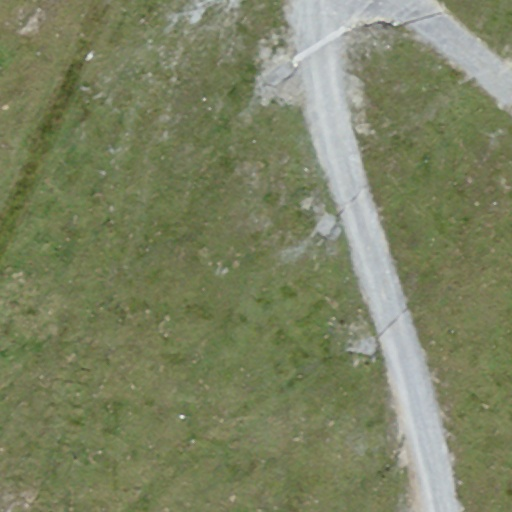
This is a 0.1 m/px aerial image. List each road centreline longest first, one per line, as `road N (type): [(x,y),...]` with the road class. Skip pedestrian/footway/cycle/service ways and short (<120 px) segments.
road 1 (track): [(302,0),(317,104),(431,511)]
road 2 (track): [(511,87),(401,0)]
